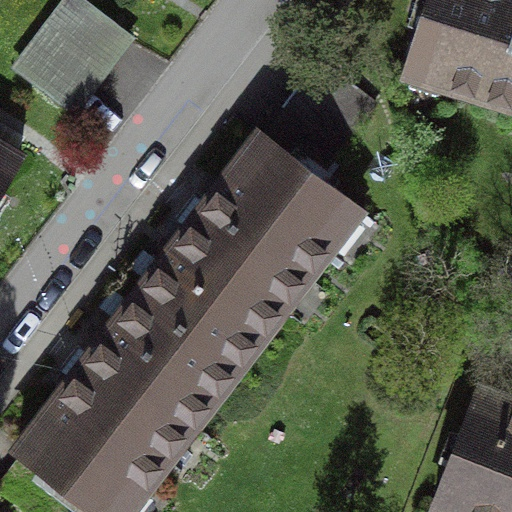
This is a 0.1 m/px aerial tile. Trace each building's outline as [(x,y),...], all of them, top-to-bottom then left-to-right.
[(79,0),(68,0),(18,67),(73,109),(101,73),(128,37),(79,0)] [(511,0),(427,0),(405,70),(511,103),(511,0)] [(200,211),(138,290),(236,365),(284,303),(276,295),(295,271),(304,277),(359,206),(319,175),(375,103),(323,63),(267,135),(262,132),(200,211)] [(0,191),(20,158),(0,145),(0,191)] [(187,428),(236,365),(138,290),(76,370),(15,449),(95,511),(121,511),(167,454),(159,446),(177,422),(187,428)] [(511,511),(511,402),(478,389),(433,506),(450,511),(511,511)]
